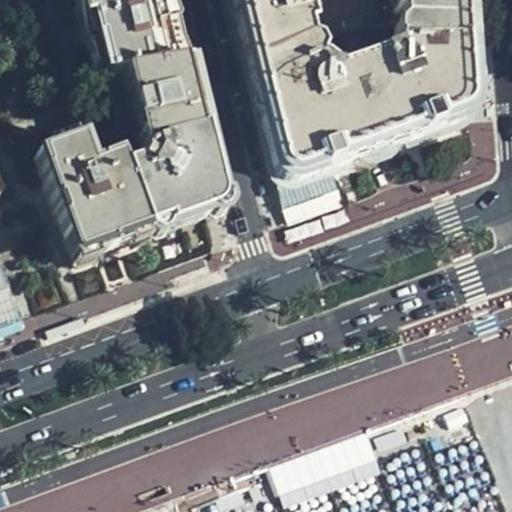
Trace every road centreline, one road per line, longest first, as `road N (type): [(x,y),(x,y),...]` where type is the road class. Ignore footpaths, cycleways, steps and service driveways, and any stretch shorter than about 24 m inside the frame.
road 1 (primary): [(231,368),(511,267)]
road 2 (residential): [(265,289),(196,0)]
road 3 (primary): [(265,289),(0,385)]
road 4 (primary): [(511,193),(265,289)]
road 5 (primary): [(0,453),(231,368)]
